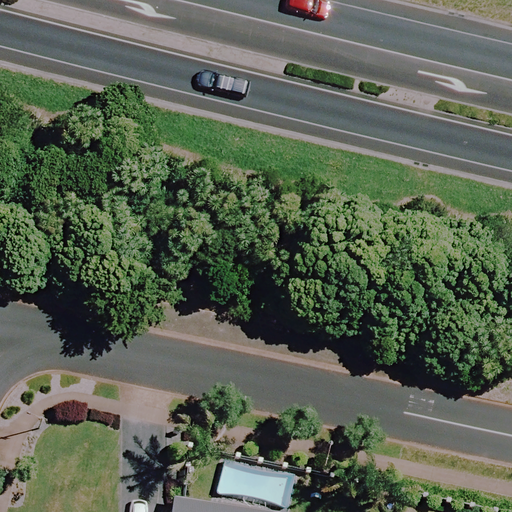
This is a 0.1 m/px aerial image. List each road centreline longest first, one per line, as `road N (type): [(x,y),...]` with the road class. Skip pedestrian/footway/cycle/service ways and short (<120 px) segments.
road 1 (primary): [(511,149),(0,23)]
road 2 (residential): [(511,436),(0,319)]
road 3 (primary): [(255,0),(511,62)]
